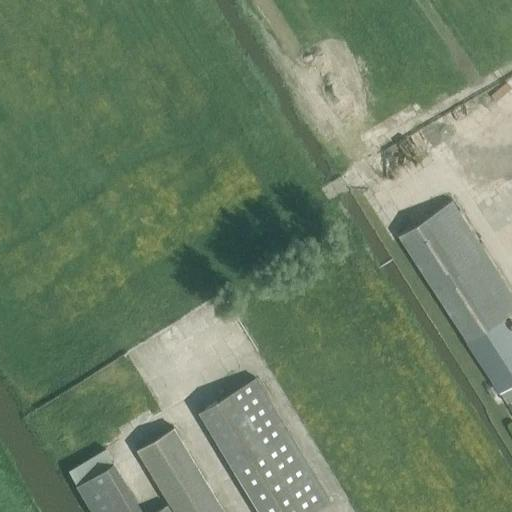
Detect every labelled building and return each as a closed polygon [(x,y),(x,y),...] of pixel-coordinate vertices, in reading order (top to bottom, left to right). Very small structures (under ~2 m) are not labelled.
[(500,392),(511,384),(511,329),(504,317),(511,311),(511,292),(452,200),(398,235),(467,341),(500,392)] [(311,511),(330,501),(256,377),(200,409),(262,511),(311,511)] [(155,511),(228,511),(176,424),(137,447),(161,488),(171,502),(155,511)] [(105,449),(69,471),(77,484),(114,462),(105,449)] [(144,511),(114,462),(77,484),(94,511),(144,511)]
